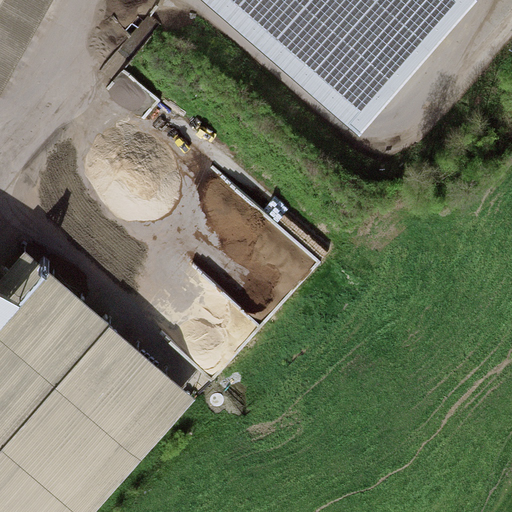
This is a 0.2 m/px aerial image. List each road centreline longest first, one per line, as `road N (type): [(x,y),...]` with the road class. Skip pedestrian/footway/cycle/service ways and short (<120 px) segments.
road 1 (unknown): [(465,0),(419,71),(396,90),(373,95),(331,92),(213,0)]
road 2 (unknown): [(0,173),(165,319)]
road 3 (unknown): [(0,120),(64,0)]
